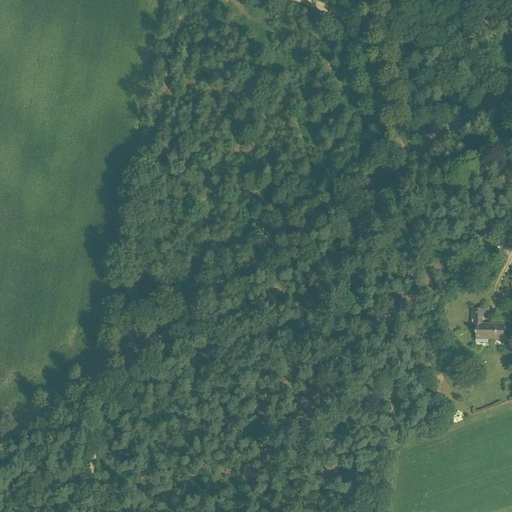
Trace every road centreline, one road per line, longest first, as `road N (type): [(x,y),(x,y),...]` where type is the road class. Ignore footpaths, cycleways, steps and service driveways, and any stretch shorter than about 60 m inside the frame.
road 1 (track): [(163,0),(82,511)]
road 2 (tertiary): [(0,440),(405,157)]
road 3 (track): [(301,0),(511,78)]
road 4 (unclassified): [(405,157),(372,26)]
road 5 (tertiary): [(405,157),(511,89)]
